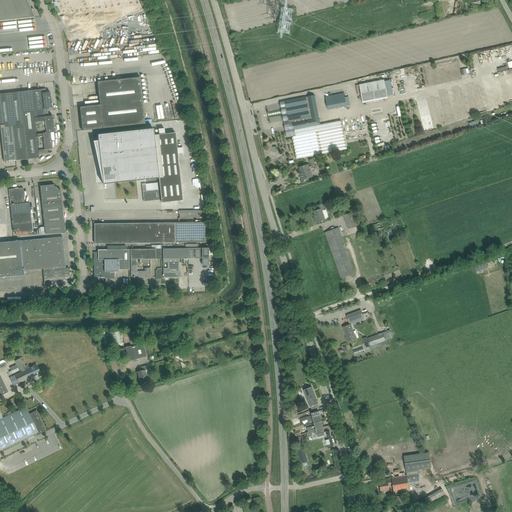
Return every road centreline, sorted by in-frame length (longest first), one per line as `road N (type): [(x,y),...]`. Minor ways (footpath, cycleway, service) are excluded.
road 1 (secondary): [(203,0),(263,254),(284,487)]
road 2 (unclassified): [(348,476),(213,0)]
road 3 (unclassified): [(206,509),(147,433),(111,353)]
road 4 (unclassified): [(61,165),(68,149),(58,36),(41,0)]
road 5 (unclassified): [(61,165),(75,191),(84,285)]
